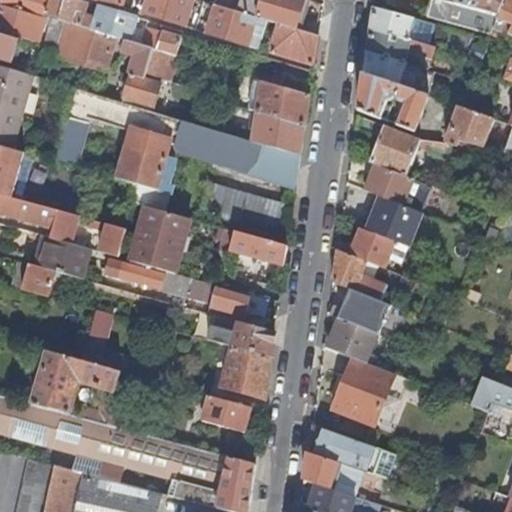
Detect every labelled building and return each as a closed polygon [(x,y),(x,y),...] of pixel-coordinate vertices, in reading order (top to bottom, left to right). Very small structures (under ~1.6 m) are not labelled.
[(60,18),(65,0),(0,0),(3,0),(60,18)] [(79,12),(83,0),(82,0),(65,0),(60,18),(59,20),(64,21),(116,37),(126,40),(132,41),(140,17),(99,5),(93,25),(89,24),(89,22),(84,20),(86,15),(79,12)] [(124,0),(123,7),(133,10),(135,0),(124,0)] [(135,0),(133,10),(143,13),(147,0),(135,0)] [(147,0),(143,13),(186,26),(193,0),(147,0)] [(217,0),(216,4),(259,17),(269,20),(280,24),(298,29),(306,0),(217,0)] [(429,0),(426,16),(491,36),(493,29),(498,16),(479,11),(469,8),(455,4),(442,0),(440,0),(429,0)] [(456,0),(455,4),(469,8),(474,0),(475,0),(483,4),(479,11),(498,16),(504,0),(456,0)] [(511,25),(508,34),(511,35),(511,0),(504,0),(498,16),(493,29),(502,32),(505,23),(511,25)] [(53,25),(47,47),(56,50),(64,21),(59,20),(0,2),(0,28),(35,39),(39,25),(43,27),(44,23),(53,25)] [(208,32),(250,46),(259,17),(216,4),(208,32)] [(427,46),(434,24),(373,7),(371,16),(369,29),(427,46)] [(155,29),(156,22),(150,20),(142,44),(156,49),(179,55),(184,38),(155,29)] [(64,21),(56,50),(54,55),(106,70),(116,37),(64,21)] [(280,24),(272,52),(316,66),(318,51),(320,36),(298,29),(280,24)] [(427,46),(369,29),(368,40),(366,52),(405,64),(408,64),(428,70),(430,60),(431,61),(435,48),(427,46)] [(0,33),(0,59),(12,63),(19,39),(0,33)] [(124,102),(130,104),(132,100),(155,107),(163,82),(147,77),(149,72),(156,49),(142,44),(132,41),(126,40),(123,51),(135,55),(130,73),(132,74),(124,102)] [(156,49),(149,72),(171,80),(179,55),(156,49)] [(408,64),(405,64),(366,52),(363,74),(411,91),(417,76),(406,72),(408,64)] [(0,145),(14,149),(23,116),(26,105),(34,75),(0,65),(0,145)] [(358,109),(382,119),(389,101),(393,99),(395,97),(399,98),(397,101),(406,105),(398,125),(415,132),(429,97),(411,91),(363,74),(361,89),(358,109)] [(263,80),(263,82),(259,111),(307,125),(312,87),(295,82),(293,89),(263,80)] [(259,111),(263,82),(256,81),(252,109),(259,111)] [(244,164),(256,154),(260,142),(255,141),(224,132),(209,127),(130,104),(124,102),(73,87),(66,116),(86,123),(88,117),(131,131),(130,136),(171,149),(172,143),(244,164)] [(495,120),(459,108),(446,143),(453,145),(457,147),(460,142),(472,145),(484,148),(495,120)] [(259,111),(256,131),(255,141),(260,142),(302,155),(307,125),(259,111)] [(355,129),(375,137),(381,124),(357,114),(355,129)] [(55,160),(75,166),(86,123),(66,116),(55,160)] [(227,124),(228,120),(213,116),(209,127),(224,132),(227,124)] [(255,141),(256,131),(227,124),(224,132),(255,141)] [(381,124),(375,137),(381,139),(386,126),(381,124)] [(434,141),(421,140),(386,126),(381,139),(371,163),(376,166),(391,171),(406,177),(419,146),(434,153),(448,159),(453,145),(446,143),(434,141)] [(130,136),(118,178),(135,183),(170,193),(173,187),(161,183),(168,159),(171,149),(130,136)] [(260,142),(256,154),(253,166),(299,180),(300,174),(302,155),(260,142)] [(460,142),(457,147),(469,151),(472,145),(460,142)] [(0,145),(0,193),(14,198),(26,153),(14,149),(0,145)] [(434,153),(419,146),(406,177),(414,180),(422,183),(434,153)] [(181,163),(168,159),(161,183),(173,187),(181,163)] [(406,177),(391,171),(376,166),(366,191),(374,194),(403,206),(403,205),(419,212),(430,186),(422,183),(414,180),(406,177)] [(288,205),(208,181),(201,208),(280,231),(288,205)] [(130,201),(136,203),(147,206),(165,211),(170,193),(135,183),(130,201)] [(81,217),(14,198),(0,193),(0,213),(54,229),(52,238),(73,244),(79,224),(96,229),(98,221),(88,219),(81,217)] [(403,206),(374,194),(360,229),(396,243),(399,245),(409,248),(411,249),(425,214),(403,206)] [(147,206),(131,261),(168,271),(177,273),(192,218),(165,211),(147,206)] [(108,225),(101,252),(121,257),(128,230),(108,225)] [(289,246),(227,229),(223,245),(232,248),(232,250),(286,266),(289,246)] [(388,264),(395,246),(396,243),(360,229),(352,249),(345,246),(342,252),(368,262),(379,267),(385,269),(388,264)] [(56,270),(84,278),(92,249),(87,248),(82,246),(73,244),(52,238),(49,237),(41,266),(56,270)] [(398,247),(395,246),(388,264),(394,266),(396,262),(402,265),(409,248),(399,245),(398,247)] [(388,287),(373,281),(362,276),(368,262),(342,252),(337,250),(335,265),(332,282),(351,290),(381,302),(388,287)] [(109,274),(187,295),(213,302),(210,312),(241,321),(246,322),(249,313),(267,317),(271,299),(261,297),(257,296),(253,294),(252,296),(218,287),(218,285),(177,273),(168,271),(168,274),(113,259),(109,274)] [(20,260),(13,286),(23,289),(30,263),(20,260)] [(362,276),(373,281),(379,267),(368,262),(362,276)] [(30,263),(23,289),(49,296),(56,270),(41,266),(30,263)] [(351,290),(345,304),(339,320),(378,335),(385,319),(397,325),(403,311),(381,302),(351,290)] [(339,320),(345,304),(337,300),(330,316),(339,320)] [(116,315),(97,310),(91,334),(92,335),(92,336),(109,341),(116,315)] [(339,320),(327,349),(354,359),(366,364),(378,335),(339,320)] [(214,326),(210,340),(236,347),(273,357),(275,346),(277,331),(246,322),(241,321),(238,333),(214,326)] [(109,341),(92,336),(85,360),(85,361),(100,365),(122,371),(128,373),(132,356),(106,349),(109,341)] [(225,385),(267,397),(269,387),(273,357),(236,347),(225,385)] [(122,372),(50,352),(34,407),(71,416),(80,381),(111,390),(117,391),(122,372)] [(374,426),(376,421),(395,375),(366,364),(354,359),(333,409),(374,426)] [(395,375),(376,421),(389,427),(409,381),(395,375)] [(511,389),(494,382),(483,377),(472,405),(489,412),(494,401),(511,408),(511,389)] [(109,426),(117,391),(111,390),(107,394),(101,414),(83,409),(80,419),(109,426)] [(119,392),(117,391),(109,426),(135,433),(140,414),(115,407),(119,392)] [(125,485),(130,467),(175,480),(170,497),(229,511),(250,511),(253,494),(257,466),(135,433),(109,426),(80,419),(71,416),(34,407),(0,397),(0,432),(82,454),(77,472),(125,485)] [(254,409),(209,397),(203,422),(246,434),(254,409)] [(396,456),(383,452),(313,426),(311,443),(309,455),(350,468),(367,474),(371,464),(385,469),(389,460),(394,461),(396,456)] [(350,468),(309,455),(307,467),(305,482),(319,487),(341,494),(350,468)] [(46,511),(56,467),(30,460),(18,511),(46,511)] [(158,511),(162,495),(125,485),(77,472),(56,467),(46,511),(158,511)] [(341,494),(319,487),(311,510),(314,511),(317,511),(378,511),(380,506),(341,494)]
